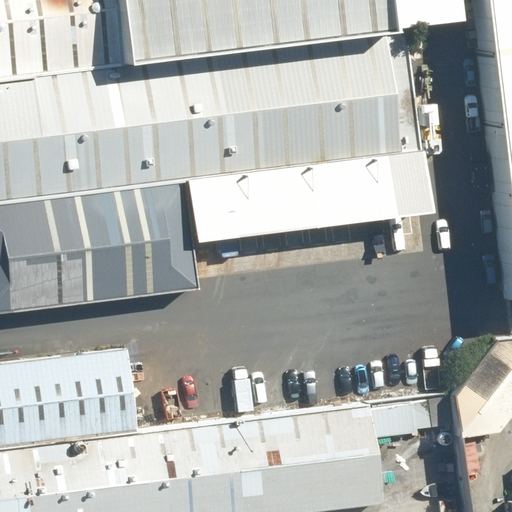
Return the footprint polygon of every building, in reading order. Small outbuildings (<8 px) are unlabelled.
[(0,0),(0,77),(122,63),(114,0),(0,0)] [(114,0),(122,63),(398,28),(464,19),(461,0),(114,0)] [(511,0),(488,0),(511,206),(511,0)] [(0,202),(178,180),(417,150),(398,28),(122,63),(0,77),(0,202)] [(178,180),(0,202),(0,317),(192,293),(178,180)] [(511,336),(491,339),(445,393),(448,436),(488,434),(511,405),(511,336)] [(112,347),(0,359),(0,453),(123,439),(112,347)] [(356,413),(0,455),(0,511),(338,511),(367,509),(356,413)] [(511,511),(511,502),(497,504),(497,511),(511,511)]
